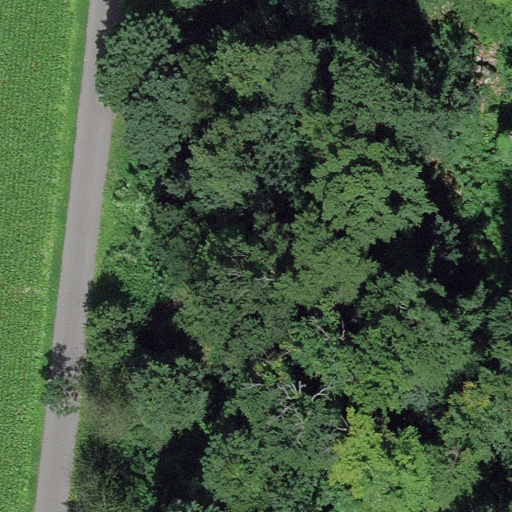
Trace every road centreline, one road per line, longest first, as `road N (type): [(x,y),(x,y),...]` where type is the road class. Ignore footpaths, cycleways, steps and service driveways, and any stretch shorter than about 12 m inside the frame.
road 1 (track): [(69,511),(122,0)]
road 2 (track): [(440,511),(511,344)]
